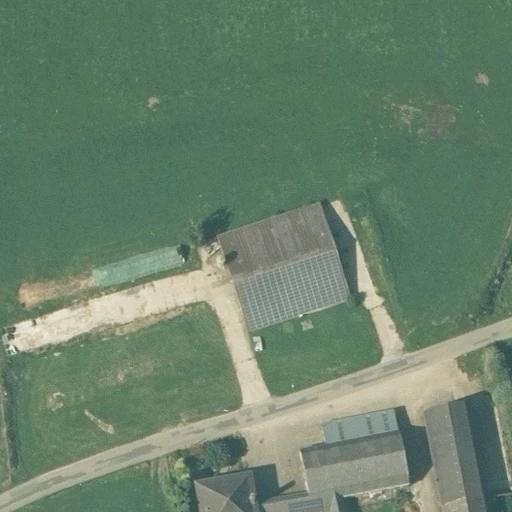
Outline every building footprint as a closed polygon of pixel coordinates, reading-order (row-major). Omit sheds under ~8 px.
[(315,214),(215,247),(245,341),(346,309),(315,214)] [(12,283),(17,305),(114,282),(109,260),(12,283)] [(489,511),(469,409),(423,418),(442,511),(489,511)] [(393,414),(322,428),(325,449),(398,435),(393,414)] [(325,449),(301,454),(299,454),(307,497),(310,507),(323,505),(346,500),(408,488),(398,435),(325,449)] [(249,481),(197,491),(200,511),(254,511),(253,506),(249,481)] [(307,497),(253,506),(254,511),(324,511),(323,505),(310,507),(307,497)] [(348,511),(346,500),(323,505),(324,511),(348,511)]
